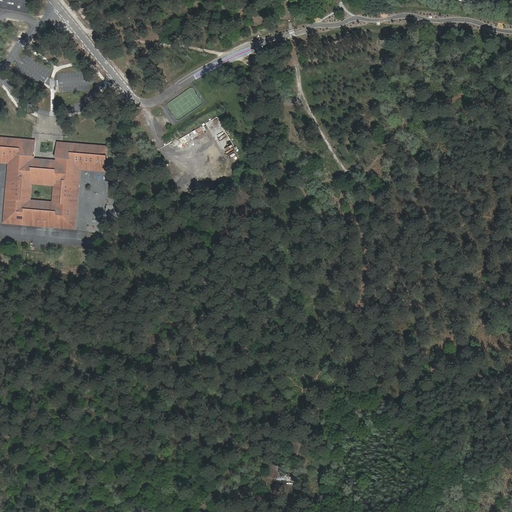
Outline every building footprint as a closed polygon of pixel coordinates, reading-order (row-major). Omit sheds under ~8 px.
[(108,158),(108,148),(72,145),(71,150),(58,149),(58,154),(62,154),(61,167),(29,164),(30,152),(34,152),(35,147),(21,146),(22,141),(0,138),(0,162),(10,163),(19,164),(18,177),(9,176),(8,181),(19,181),(17,207),(20,207),(18,224),(24,225),(24,223),(54,225),(54,227),(62,228),(63,211),(67,212),(68,194),(78,195),(79,185),(69,184),(71,168),(80,169),(107,172),(107,161),(106,161),(106,158),(108,158)] [(62,154),(58,154),(57,162),(33,160),(34,152),(30,152),(29,164),(61,167),(62,154)] [(10,163),(9,176),(18,177),(19,164),(10,163)] [(79,185),(80,169),(71,168),(69,184),(79,185)] [(17,207),(19,181),(8,181),(5,222),(18,224),(20,207),(17,207)] [(63,211),(62,228),(75,229),(78,195),(68,194),(67,212),(63,211)]
